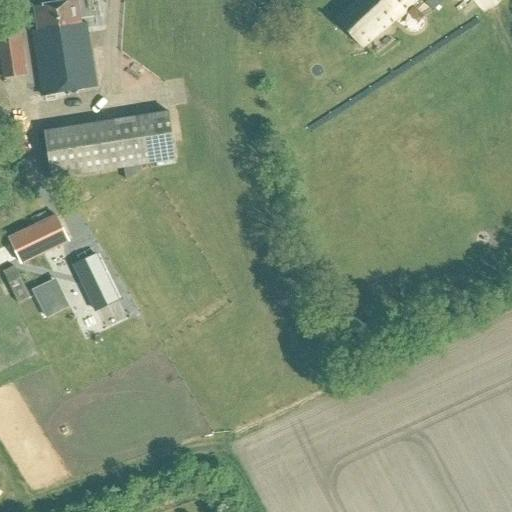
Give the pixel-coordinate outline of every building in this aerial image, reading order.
[(359,0),(337,22),(362,48),(398,17),(400,18),(416,0),(359,0)] [(33,32),(42,96),(97,88),(87,23),(81,24),(77,1),(35,7),(35,10),(34,11),(35,19),(37,19),(39,31),(33,32)] [(407,14),(417,24),(424,17),(413,7),(407,14)] [(0,36),(0,54),(4,79),(26,76),(19,34),(0,36)] [(44,133),(51,179),(177,159),(169,113),(44,133)] [(9,238),(22,264),(69,242),(56,216),(9,238)] [(97,255),(73,266),(95,312),(119,301),(97,255)] [(2,273),(18,303),(29,297),(14,267),(2,273)] [(46,319),(66,309),(53,281),(32,290),(46,319)]
